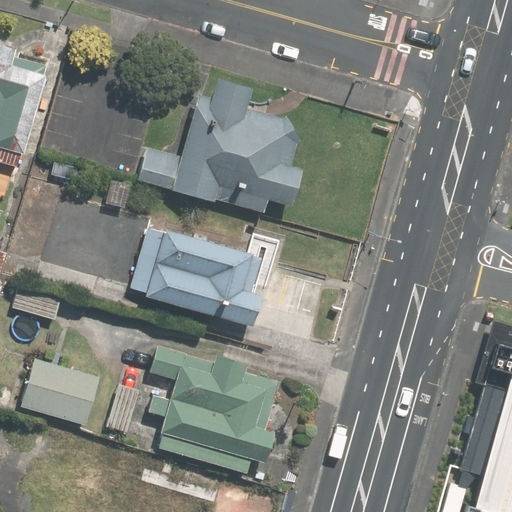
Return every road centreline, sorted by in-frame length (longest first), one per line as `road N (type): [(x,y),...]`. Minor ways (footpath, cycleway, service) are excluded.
road 1 (primary): [(427,266),(358,511)]
road 2 (residential): [(373,41),(223,0)]
road 3 (primary): [(475,89),(439,219)]
